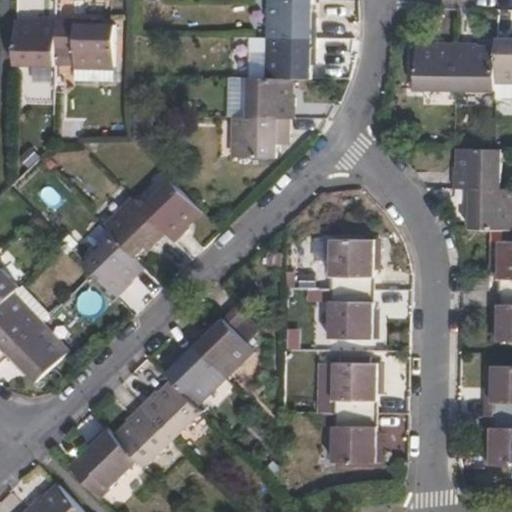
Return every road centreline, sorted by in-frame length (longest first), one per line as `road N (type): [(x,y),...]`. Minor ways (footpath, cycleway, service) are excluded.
road 1 (residential): [(32,439),(339,140)]
road 2 (residential): [(436,511),(437,255),(419,212),(339,140)]
road 3 (residential): [(339,140),(375,68),(377,0)]
